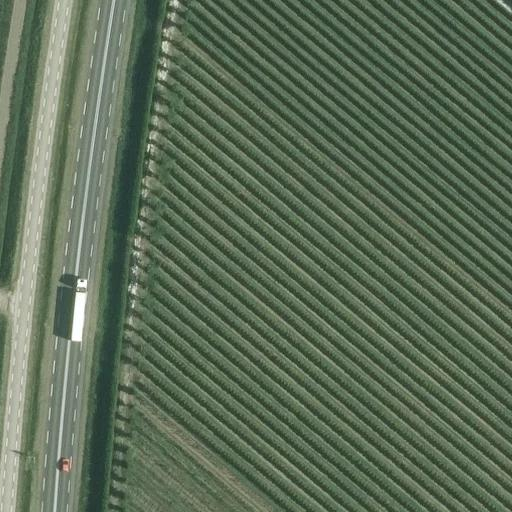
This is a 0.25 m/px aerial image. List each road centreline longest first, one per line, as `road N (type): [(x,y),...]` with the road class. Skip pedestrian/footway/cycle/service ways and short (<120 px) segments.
road 1 (unclassified): [(4,511),(22,297),(63,0)]
road 2 (primary): [(55,511),(73,285),(113,0)]
